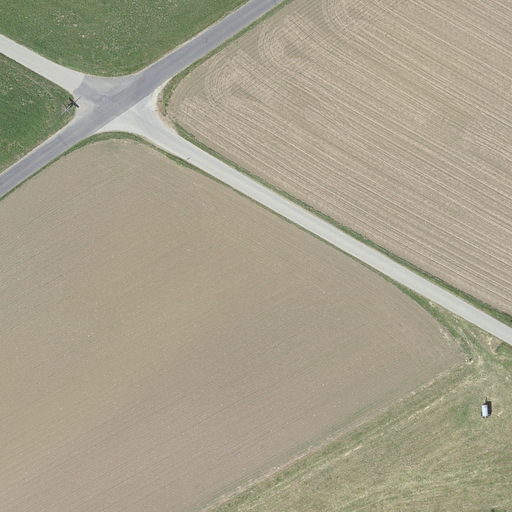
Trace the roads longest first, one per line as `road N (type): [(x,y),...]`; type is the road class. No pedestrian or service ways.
road 1 (unclassified): [(511,336),(111,107)]
road 2 (unclassified): [(111,107),(267,0)]
road 3 (unclassified): [(0,189),(111,107)]
road 4 (unclassified): [(111,107),(0,44)]
